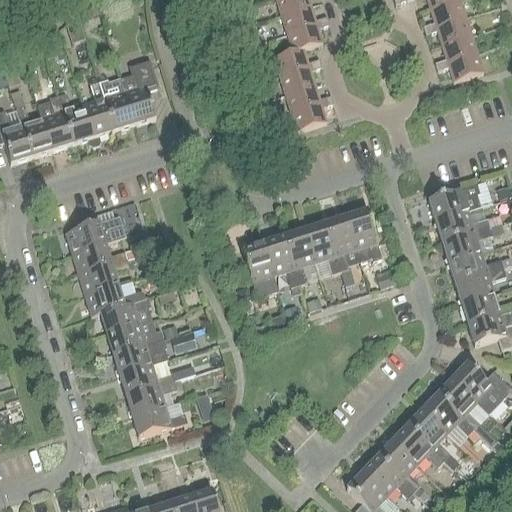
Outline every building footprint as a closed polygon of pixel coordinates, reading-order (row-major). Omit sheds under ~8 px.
[(281,0),(274,2),(280,20),(310,11),(306,0),(281,0)] [(400,8),(397,0),(392,0),(391,1),(392,6),(394,10),(400,8)] [(423,0),(428,14),(458,4),(456,0),(423,0)] [(458,4),(428,14),(433,28),(434,32),(464,22),(458,4)] [(95,8),(86,15),(88,21),(98,18),(95,8)] [(310,11),(280,20),(286,39),(316,29),(317,34),(323,32),(320,23),(314,25),(310,11)] [(326,22),(320,23),(323,32),(329,31),(327,26),(326,22)] [(433,28),(427,29),(430,39),(436,37),(440,51),(470,41),(464,22),(434,32),(433,28)] [(316,29),(286,39),(292,57),(303,55),(322,49),(317,34),(316,29)] [(425,41),(430,39),(427,29),(422,31),(423,36),(425,41)] [(470,41),(440,51),(445,65),(446,69),(476,60),(470,41)] [(53,50),(44,53),(47,63),(56,61),(53,50)] [(292,57),(272,64),(278,82),(309,73),(310,78),(316,76),(313,67),(308,69),(303,55),(292,57)] [(445,65),(439,66),(442,76),(448,74),(452,88),(482,78),(476,60),(446,69),(445,65)] [(33,63),(24,65),(27,76),(36,74),(33,63)] [(120,83),(124,98),(135,130),(156,123),(148,96),(158,93),(149,65),(129,71),(132,79),(120,83)] [(319,65),(313,67),(316,76),(321,74),(320,69),(319,65)] [(442,76),(439,66),(434,68),(435,73),(437,77),(442,76)] [(309,73),(278,82),(284,101),(314,91),(310,78),(309,73)] [(113,136),(135,130),(124,98),(120,83),(107,86),(97,89),(113,136)] [(95,107),(83,110),(96,151),(99,150),(101,146),(100,141),(113,136),(97,89),(90,91),(95,107)] [(314,91),(284,101),(290,118),(320,109),(321,114),(327,112),(324,103),(319,105),(314,91)] [(94,152),(96,151),(83,110),(71,114),(66,99),(57,102),(72,149),(88,144),(90,149),(94,152)] [(330,101),(324,103),(327,112),(333,110),(331,105),(330,101)] [(42,123),(52,155),(72,149),(57,102),(49,104),(49,106),(38,110),(42,123)] [(320,109),(290,118),(296,137),(326,127),(321,114),(320,109)] [(31,162),(52,155),(42,123),(30,127),(25,111),(16,114),(21,130),(31,162)] [(31,162),(21,130),(9,134),(4,118),(0,118),(0,149),(4,148),(10,168),(31,162)] [(511,196),(510,190),(497,194),(501,205),(511,201),(511,196)] [(481,213),(477,200),(479,200),(476,191),(427,207),(434,227),(468,217),(481,213)] [(366,216),(344,223),(358,267),(371,263),(372,267),(381,264),(366,216)] [(434,227),(441,248),(489,233),(486,224),(486,223),(472,228),(468,217),(434,227)] [(498,220),(486,224),(489,233),(501,229),(498,220)] [(65,239),(72,259),(104,249),(120,244),(116,232),(113,223),(65,239)] [(344,223),(324,229),(339,277),(347,274),(346,271),(358,267),(344,223)] [(330,279),(339,277),(324,229),(303,236),(314,268),(326,264),(330,279)] [(501,229),(489,233),(492,242),(504,238),(501,229)] [(489,233),(441,248),(447,269),(481,258),(477,247),(492,242),(489,233)] [(303,236),(283,242),(298,290),(306,287),(302,272),(314,268),(303,236)] [(283,242),(262,248),(273,281),(284,277),(289,293),(298,290),(283,242)] [(257,303),(266,300),(278,297),(273,281),(262,248),(241,255),(257,303)] [(72,259),(78,280),(127,264),(124,256),(108,261),(104,249),(72,259)] [(481,258),(447,269),(453,289),(502,273),(499,264),(484,269),(481,258)] [(511,269),(510,263),(501,265),(503,273),(511,269)] [(78,280),(85,300),(118,290),(114,278),(129,273),(127,264),(78,280)] [(453,289),(460,310),(494,299),(490,287),(505,282),(502,273),(453,289)] [(354,289),(350,275),(340,277),(344,292),(354,289)] [(176,282),(165,286),(168,296),(180,292),(176,282)] [(394,282),(378,287),(380,293),(396,288),(394,282)] [(85,300),(92,321),(100,319),(145,303),(143,297),(140,296),(122,302),(118,290),(85,300)] [(467,330),(500,320),(511,315),(511,305),(497,311),(494,299),(460,310),(467,330)] [(145,303),(100,319),(107,340),(152,325),(148,312),(151,311),(148,302),(145,303)] [(318,304),(306,307),(309,316),(321,313),(318,304)] [(296,312),(284,316),(288,328),(299,324),(296,312)] [(474,351),(496,344),(500,356),(511,351),(511,315),(500,320),(467,330),(474,351)] [(283,322),(271,327),(274,336),(286,332),(283,322)] [(152,325),(107,340),(113,359),(161,344),(159,335),(156,337),(152,325)] [(175,331),(163,335),(166,343),(177,340),(175,331)] [(192,337),(174,342),(179,357),(196,353),(192,337)] [(120,381),(153,370),(167,366),(163,353),(164,352),(161,344),(113,359),(120,381)] [(466,368),(450,384),(475,409),(487,420),(496,411),(511,395),(491,376),(483,384),(466,368)] [(120,381),(127,400),(175,385),(172,377),(172,376),(157,381),(153,370),(120,381)] [(172,377),(175,385),(194,378),(192,371),(172,377)] [(450,384),(435,400),(472,435),(479,429),(467,417),(475,409),(450,384)] [(127,400),(133,421),(166,410),(162,398),(177,393),(175,385),(127,400)] [(206,400),(196,403),(199,412),(209,409),(206,400)] [(435,400),(420,415),(445,439),(454,430),(466,442),(472,435),(435,400)] [(170,422),(166,410),(133,421),(140,442),(188,426),(185,417),(170,422)] [(420,415),(406,430),(442,466),(452,475),(458,469),(448,460),(436,448),(445,439),(420,415)] [(436,473),(442,466),(406,430),(390,446),(416,470),(424,461),(436,473)] [(492,441),(480,430),(475,436),(486,447),(492,441)] [(472,435),(466,442),(472,448),(479,442),(472,435)] [(390,446),(375,462),(412,498),(419,491),(407,479),(416,470),(390,446)] [(406,504),(412,498),(375,462),(360,477),(385,502),(394,492),(406,504)] [(360,477),(345,493),(364,511),(395,511),(385,502),(360,477)] [(420,493),(415,498),(423,506),(428,500),(420,493)] [(218,511),(213,494),(192,501),(195,511),(218,511)] [(195,511),(192,501),(172,507),(173,511),(195,511)]
